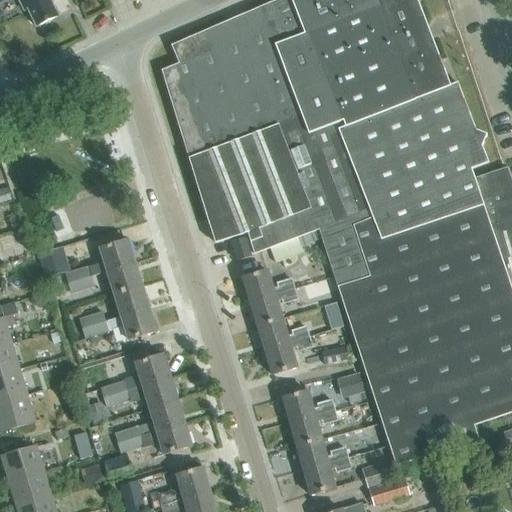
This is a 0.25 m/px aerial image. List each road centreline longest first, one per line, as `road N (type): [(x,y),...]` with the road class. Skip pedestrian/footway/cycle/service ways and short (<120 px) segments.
road 1 (residential): [(267,511),(118,47)]
road 2 (unclassified): [(0,101),(118,47)]
